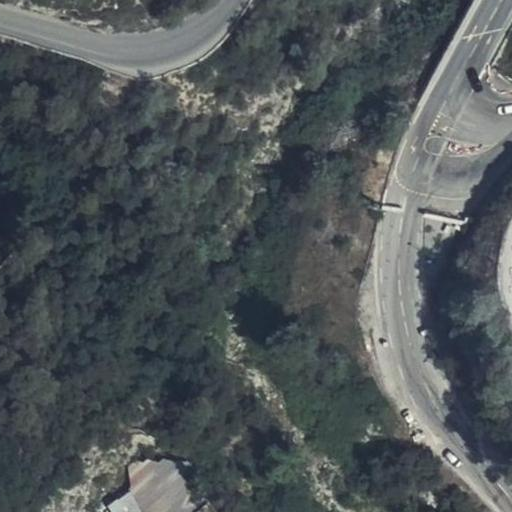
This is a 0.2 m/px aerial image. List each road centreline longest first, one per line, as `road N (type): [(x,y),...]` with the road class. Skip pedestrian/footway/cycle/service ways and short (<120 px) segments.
road 1 (tertiary): [(501,0),(404,205),(401,270),(414,350),(446,423),(511,500)]
road 2 (tertiary): [(0,23),(106,51),(157,50),(197,34),(231,0)]
